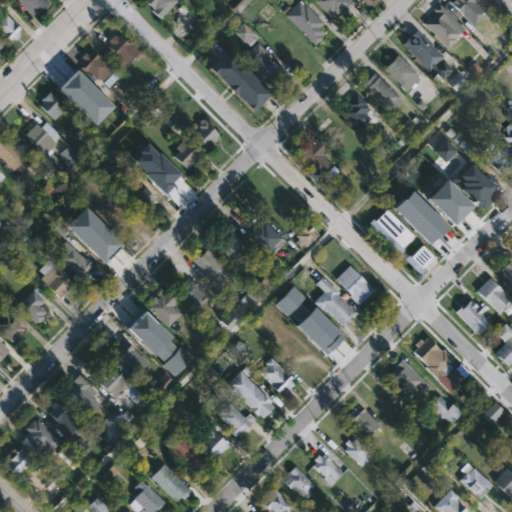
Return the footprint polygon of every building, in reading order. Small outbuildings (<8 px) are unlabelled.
[(44,0),(49,4),(43,11),(40,8),(33,15),(16,0),(44,0)] [(178,0),(160,18),(152,10),(153,9),(144,0),(178,0)] [(349,0),(354,4),(347,10),(345,8),(335,19),(313,0),(349,0)] [(476,0),(477,1),(463,14),(454,4),(458,0),(476,0)] [(298,1),(302,5),(304,3),(323,22),(319,26),(323,30),(319,35),(321,37),(314,45),(284,14),(298,1)] [(456,39),(448,47),(423,23),(435,11),(433,9),(439,3),(449,13),(444,18),(459,33),(454,38),(456,39)] [(0,14),(2,12),(20,28),(17,31),(19,34),(14,39),(11,36),(8,40),(0,32),(0,14)] [(258,37),(249,45),(246,42),(240,47),(229,36),(234,31),(230,27),(239,17),(258,37)] [(416,29),(443,56),(429,70),(402,44),(413,35),(412,33),(416,29)] [(114,34),(116,36),(118,34),(126,42),(128,39),(139,50),(124,66),(122,65),(121,66),(118,63),(119,62),(111,54),(113,52),(107,46),(110,43),(107,40),(114,34)] [(258,43),(266,51),(264,53),(277,67),(280,64),(284,68),(267,85),(239,56),(247,49),(248,50),(257,42),(258,43)] [(262,102),(254,111),(209,67),(227,48),(272,92),(262,102)] [(112,72),(109,75),(107,73),(98,82),(87,70),(85,71),(78,64),(82,61),(79,58),(84,53),(87,56),(91,52),(112,72)] [(420,77),(407,90),(384,68),(397,54),(416,71),(415,72),(420,77)] [(57,88),(93,125),(112,107),(76,69),(57,88)] [(373,72),(402,100),(389,114),(363,89),(364,88),(361,85),(373,72)] [(464,80),(455,73),(446,83),(455,91),(464,80)] [(60,112),(52,119),(38,104),(42,101),(40,99),(49,90),(61,103),(56,108),(60,112)] [(367,106),(368,110),(369,109),(377,117),(372,122),(369,120),(359,130),(341,111),(345,107),(343,105),(356,92),(366,102),(365,103),(367,106)] [(202,118),(203,119),(204,118),(218,134),(215,136),(217,139),(207,148),(194,133),(200,128),(197,125),(199,123),(198,121),(202,118)] [(511,120),(501,131),(511,142),(511,120)] [(46,121),(58,132),(52,139),(55,142),(43,155),(25,136),(37,124),(40,127),(46,121)] [(0,136),(3,133),(11,141),(10,143),(24,158),(12,170),(0,157),(0,136)] [(315,138),(326,150),(322,155),(330,164),(318,175),(298,154),(315,138)] [(444,139),(456,150),(444,162),(432,151),(444,139)] [(193,162),(187,169),(173,156),(179,150),(175,147),(181,140),(197,155),(193,158),(195,160),(193,162)] [(508,168),(505,172),(502,169),(499,173),(479,152),(490,141),(511,162),(509,163),(511,165),(508,168)] [(58,154),(73,170),(82,161),(67,145),(58,154)] [(51,152),(63,165),(60,167),(63,171),(68,166),(72,171),(54,189),(42,176),(45,173),(35,163),(46,153),(48,155),(51,152)] [(160,160),(172,171),(159,185),(144,171),(148,166),(147,165),(149,162),(151,164),(154,161),(157,164),(160,160)] [(465,161),(469,165),(470,163),(487,180),(488,179),(495,186),(493,188),(498,193),(482,209),(479,206),(477,208),(474,205),(476,204),(459,189),(458,190),(448,179),(465,161)] [(111,184),(124,172),(115,162),(102,174),(111,184)] [(470,206),(444,179),(424,198),(450,225),(470,206)] [(145,186),(156,196),(142,212),(130,202),(137,194),(135,191),(138,188),(141,190),(145,186)] [(409,190),(446,225),(428,244),(391,209),(409,190)] [(42,206),(26,220),(15,208),(24,199),(22,197),(28,191),(42,206)] [(111,205),(116,209),(119,206),(130,217),(126,221),(131,226),(123,235),(101,215),(111,205)] [(385,208),(412,235),(400,247),(402,249),(398,254),(366,222),(371,218),(373,220),(385,208)] [(117,239),(100,256),(81,237),(98,220),(117,239)] [(264,221),(282,239),(267,254),(246,233),(258,221),(261,224),(264,221)] [(318,234),(307,223),(294,236),(305,247),(318,234)] [(248,248),(236,260),(218,242),(230,230),(248,248)] [(83,257),(85,259),(86,257),(93,264),(81,277),(60,258),(62,255),(57,250),(65,241),(83,257)] [(433,257),(421,269),(423,270),(419,274),(404,259),(408,255),(410,257),(421,245),(433,257)] [(207,248),(231,274),(217,287),(191,260),(199,253),(200,254),(207,248)] [(511,258),(511,284),(497,270),(510,256),(511,258)] [(64,294),(60,298),(40,279),(54,264),(72,282),(65,290),(67,291),(64,294)] [(348,266),(373,290),(357,305),(348,296),(349,295),(334,280),(348,266)] [(335,294),(355,313),(351,318),(349,316),(344,320),(347,322),(342,327),(322,308),(320,310),(312,303),(322,292),(314,283),(320,276),(337,292),(335,294)] [(187,277),(189,279),(190,278),(194,282),(193,283),(206,295),(194,307),(176,289),(187,277)] [(509,302),(498,314),(473,291),(486,278),(508,298),(507,299),(509,302)] [(35,326),(15,305),(35,285),(47,297),(38,306),(45,312),(40,317),(42,319),(35,326)] [(291,286),(303,298),(296,304),(306,313),(312,307),(342,337),(332,346),(281,295),(291,286)] [(261,298),(242,316),(232,306),(251,288),(261,298)] [(167,290),(177,301),(173,306),(180,313),(167,327),(147,307),(152,303),(149,300),(153,295),(156,298),(160,294),(162,295),(167,290)] [(272,304),(284,316),(290,310),(300,320),(293,326),(323,356),(332,346),(281,295),(272,304)] [(469,299),(474,305),(476,303),(483,311),(480,313),(489,322),(475,335),(470,330),(471,329),(453,311),(460,305),(462,306),(469,299)] [(219,320),(228,330),(240,319),(230,309),(219,320)] [(25,334),(15,344),(14,342),(12,345),(0,333),(0,317),(6,311),(24,328),(22,330),(25,334)] [(125,329),(174,376),(191,358),(142,311),(125,329)] [(511,339),(511,360),(505,367),(492,353),(503,343),(491,331),(501,322),(511,332),(508,335),(511,339)] [(128,336),(137,344),(132,349),(149,366),(143,372),(139,368),(132,375),(129,372),(125,376),(118,368),(120,365),(109,354),(128,336)] [(426,337),(441,351),(442,349),(453,358),(448,363),(452,367),(446,374),(448,375),(460,363),(469,372),(450,392),(424,368),(426,365),(412,352),(417,347),(415,344),(419,339),(422,341),(426,337)] [(0,360),(0,340),(10,351),(0,360)] [(271,358),(292,379),(291,380),(294,382),(287,390),(284,386),(278,393),(270,386),(271,385),(258,372),(271,358)] [(401,359),(430,388),(416,402),(404,389),(405,388),(398,381),(396,382),(389,375),(396,368),(394,366),(401,359)] [(109,365),(121,377),(123,375),(143,395),(135,403),(122,391),(114,398),(98,382),(103,378),(99,375),(101,373),(109,365)] [(239,370),(269,401),(268,402),(271,406),(260,418),(256,414),(255,415),(225,384),(239,370)] [(172,382),(164,373),(151,385),(158,394),(172,382)] [(99,405),(85,419),(62,395),(75,383),(72,380),(78,374),(88,385),(83,389),(99,405)] [(478,387),(468,377),(459,387),(469,397),(478,387)] [(439,395),(449,406),(453,402),(463,412),(450,424),(431,404),(439,395)] [(61,400),(82,423),(80,424),(84,428),(77,435),(73,430),(68,435),(47,413),(52,409),(49,406),(53,402),(56,404),(61,400)] [(503,412),(493,401),(481,412),(491,423),(503,412)] [(230,403),(244,417),(249,413),(255,419),(243,432),(241,430),(235,437),(227,429),(229,428),(219,418),(220,416),(218,414),(230,403)] [(379,426),(365,440),(358,433),(361,430),(347,417),(359,405),(379,426)] [(37,418),(60,442),(49,453),(43,447),(38,451),(23,435),(27,431),(24,428),(32,420),(33,421),(37,418)] [(215,432),(230,444),(212,460),(197,445),(206,436),(203,433),(208,427),(206,423),(209,420),(219,428),(215,432)] [(175,435),(180,441),(183,437),(209,463),(203,469),(205,471),(200,475),(197,471),(194,474),(165,445),(175,435)] [(79,455),(88,447),(79,437),(70,446),(79,455)] [(353,439),(370,455),(365,460),(366,461),(359,467),(342,450),(345,446),(342,443),(346,439),(350,442),(353,439)] [(15,476),(4,464),(7,460),(3,456),(11,448),(15,453),(20,448),(31,460),(15,476)] [(322,453),(341,471),(328,485),(320,478),(322,476),(310,465),(314,462),(311,459),(316,454),(319,456),(322,453)] [(162,464),(185,487),(186,486),(192,492),(184,500),(180,496),(174,502),(150,476),(162,464)] [(313,485),(309,489),(312,492),(306,499),(303,496),(302,497),(292,487),(290,488),(283,482),(290,475),(288,473),(294,466),(313,485)] [(471,468),(490,486),(477,499),(457,480),(464,472),(466,474),(471,468)] [(511,491),(507,496),(492,481),(506,468),(511,474),(511,491)] [(140,480),(163,500),(151,511),(134,511),(127,505),(138,492),(133,488),(140,480)] [(273,488),(292,507),(288,510),(289,511),(274,511),(271,509),(267,511),(263,511),(257,506),(268,496),(267,495),(273,488)] [(465,511),(436,511),(431,507),(448,489),(456,497),(453,500),(465,511)] [(86,507),(91,511),(105,511),(108,508),(96,496),(86,507)]
